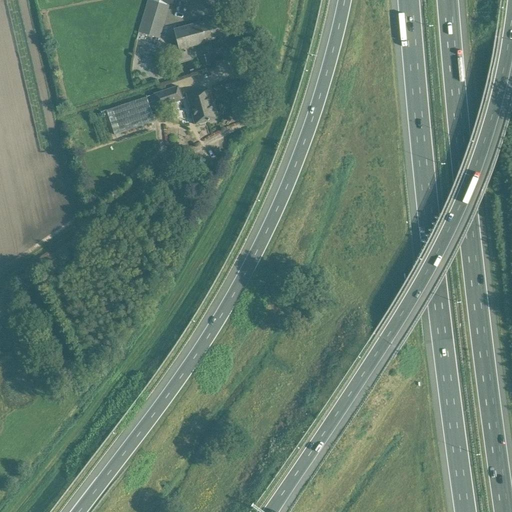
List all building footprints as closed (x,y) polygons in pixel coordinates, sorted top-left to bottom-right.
[(173,0),(148,0),(139,32),(159,38),(169,4),(172,5),(173,0)] [(220,17),(175,30),(180,50),(226,37),(220,17)] [(201,56),(204,66),(210,64),(208,54),(201,56)] [(154,95),(159,107),(182,99),(178,87),(154,95)] [(207,89),(187,95),(195,124),(198,124),(200,125),(205,124),(207,121),(216,118),(207,89)] [(107,111),(115,136),(155,122),(147,97),(107,111)]
